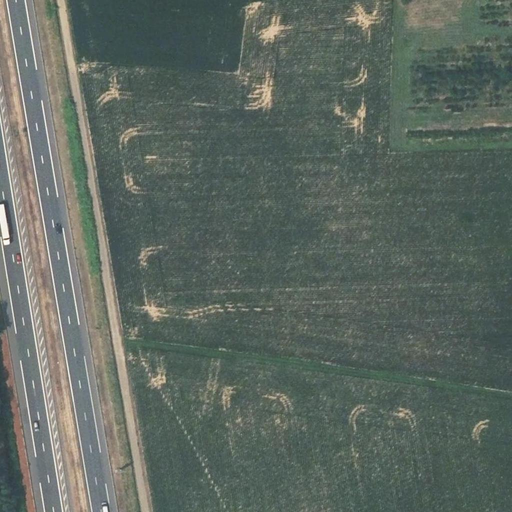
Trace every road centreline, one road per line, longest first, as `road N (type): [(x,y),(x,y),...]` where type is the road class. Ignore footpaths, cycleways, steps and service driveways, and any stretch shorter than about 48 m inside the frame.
road 1 (motorway): [(102,511),(16,0)]
road 2 (track): [(60,0),(145,511)]
road 3 (motorway): [(0,177),(53,511)]
